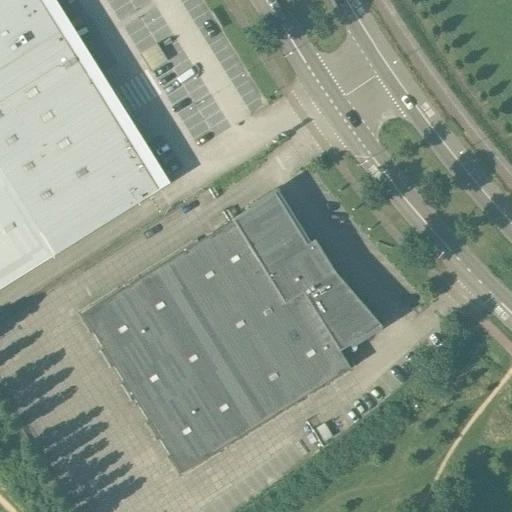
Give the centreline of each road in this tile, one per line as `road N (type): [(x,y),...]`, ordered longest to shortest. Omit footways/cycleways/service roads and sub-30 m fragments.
road 1 (secondary): [(268,0),(334,104),(511,306)]
road 2 (secondary): [(511,220),(389,68),(346,0)]
